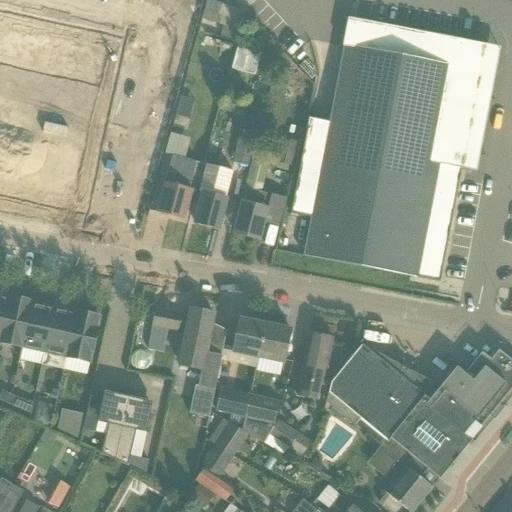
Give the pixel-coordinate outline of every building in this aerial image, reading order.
[(309,119),(291,215),(311,218),(303,256),(418,278),(441,282),(449,239),(463,167),(486,46),(347,19),(342,48),(343,48),(329,123),(309,119)] [(3,25),(0,38),(0,61),(14,65),(22,30),(17,29),(5,26),(3,25)] [(22,30),(14,65),(33,69),(41,34),(36,33),(24,30),(22,30)] [(41,34),(33,69),(52,73),(60,38),(55,37),(43,34),(41,34)] [(60,38),(52,73),(71,78),(79,42),(77,42),(65,39),(60,38)] [(79,42),(71,78),(90,82),(97,47),(96,46),(83,43),(79,42)] [(238,46),(231,70),(254,76),(260,53),(238,46)] [(97,47),(90,82),(110,86),(118,51),(106,49),(102,48),(97,47)] [(15,93),(13,101),(25,104),(27,96),(15,93)] [(224,93),(219,112),(238,117),(244,98),(224,93)] [(27,96),(25,104),(37,107),(39,99),(27,96)] [(52,102),(51,110),(62,112),(64,105),(52,102)] [(64,105),(62,112),(74,115),(76,107),(64,105)] [(12,108),(10,115),(22,118),(24,110),(12,108)] [(83,109),(81,117),(93,119),(95,111),(83,109)] [(24,110),(22,118),(34,121),(35,113),(24,110)] [(49,116),(48,124),(59,127),(61,119),(49,116)] [(61,119),(59,127),(71,129),(73,121),(61,119)] [(80,123),(78,131),(90,134),(92,126),(80,123)] [(243,129),(233,163),(248,167),(257,133),(243,129)] [(0,131),(0,178),(3,179),(8,180),(18,136),(0,131)] [(161,152),(182,157),(187,138),(166,133),(161,152)] [(18,136),(8,180),(9,181),(22,183),(27,185),(37,140),(18,136)] [(282,139),(276,163),(291,167),(297,142),(282,139)] [(37,140),(27,185),(31,186),(44,188),(45,189),(54,149),(55,149),(56,145),(37,140)] [(54,149),(45,189),(50,190),(62,193),(64,193),(72,158),(73,158),(74,154),(55,149),(54,149)] [(157,213),(184,221),(192,190),(189,190),(196,163),(172,156),(157,213)] [(72,158),(64,193),(69,194),(73,195),(85,198),(93,163),(73,158),(72,158)] [(193,175),(200,176),(203,164),(196,163),(193,175)] [(200,204),(195,223),(217,229),(219,230),(224,210),(226,200),(225,200),(232,173),(204,166),(197,192),(202,194),(200,204)] [(267,210),(270,195),(244,188),(240,203),(242,203),(234,234),(259,241),(267,210)] [(0,336),(8,301),(0,298),(0,336)] [(0,342),(23,347),(32,306),(32,304),(8,299),(8,301),(0,336),(0,342)] [(23,347),(44,352),(53,311),(32,306),(23,347)] [(180,366),(179,367),(201,371),(199,381),(198,388),(195,387),(189,413),(209,417),(215,391),(221,358),(223,349),(219,348),(207,346),(213,315),(191,310),(187,330),(180,366)] [(44,352),(66,357),(75,316),(53,311),(44,352)] [(152,326),(178,332),(181,317),(155,311),(152,326)] [(66,357),(89,362),(99,319),(75,314),(75,316),(66,357)] [(233,353),(258,358),(265,325),(239,320),(233,353)] [(258,358),(283,363),(290,330),(265,325),(258,358)] [(296,396),(315,400),(318,385),(322,386),(332,339),(310,334),(296,396)] [(335,370),(325,403),(338,413),(381,446),(384,444),(385,445),(388,441),(439,480),(490,417),(494,420),(503,409),(498,406),(511,389),(511,362),(498,351),(491,360),(481,353),(464,374),(456,368),(429,401),(422,395),(429,381),(386,359),(383,363),(357,342),(335,370)] [(216,411),(245,418),(250,397),(221,390),(216,411)] [(2,391),(0,395),(0,401),(7,405),(11,395),(2,391)] [(11,395),(7,405),(30,415),(32,405),(11,395)] [(101,454),(114,461),(128,398),(116,395),(115,399),(103,396),(97,423),(107,425),(101,454)] [(245,418),(274,425),(279,403),(250,397),(245,418)] [(128,465),(130,457),(136,431),(146,433),(152,407),(140,404),(141,400),(128,398),(114,461),(128,468),(128,465)] [(37,403),(33,424),(47,427),(52,406),(37,403)] [(83,415),(61,410),(57,430),(77,440),(83,415)] [(215,446),(233,458),(248,435),(223,420),(208,441),(216,445),(215,446)] [(264,444),(285,457),(299,434),(278,422),(264,444)] [(389,442),(372,464),(395,482),(393,485),(386,493),(407,511),(412,511),(432,489),(416,476),(421,468),(389,442)] [(218,479),(219,479),(233,458),(215,446),(203,468),(218,479)] [(128,465),(145,473),(148,461),(130,457),(128,465)] [(223,482),(219,479),(218,479),(203,468),(195,482),(199,484),(199,485),(214,495),(225,503),(234,489),(223,482)] [(0,481),(0,509),(13,485),(2,479),(0,481)] [(0,509),(0,511),(11,511),(24,491),(13,485),(0,509)] [(190,497),(206,508),(214,495),(199,485),(190,497)] [(329,510),(331,511),(366,511),(367,511),(362,508),(363,507),(354,501),(354,503),(340,496),(329,510)] [(53,497),(47,506),(56,511),(57,511),(63,504),(53,497)] [(36,511),(39,509),(26,502),(20,511),(36,511)]
